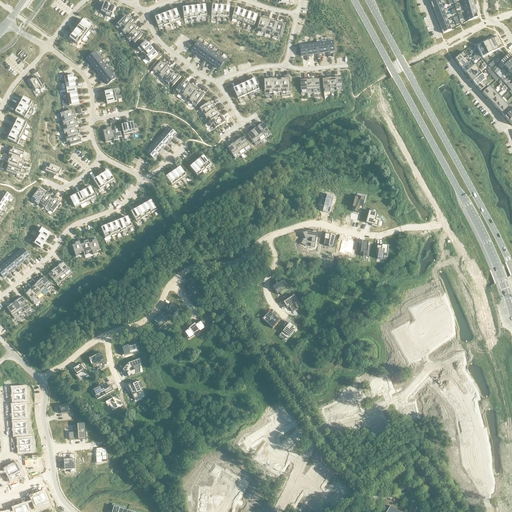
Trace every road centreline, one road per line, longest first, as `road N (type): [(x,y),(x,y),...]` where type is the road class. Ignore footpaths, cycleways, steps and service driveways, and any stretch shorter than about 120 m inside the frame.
road 1 (secondary): [(353,0),(482,236),(511,312)]
road 2 (secondary): [(511,268),(368,0)]
road 3 (residential): [(144,179),(113,210),(71,226),(45,261),(0,297)]
road 4 (residential): [(428,226),(371,234),(305,226),(263,240)]
road 5 (residential): [(429,370),(455,370),(491,480),(508,496)]
road 6 (residential): [(301,463),(320,436),(373,416),(429,370)]
